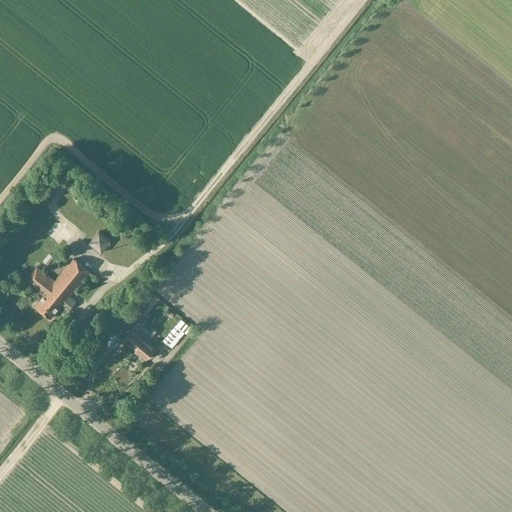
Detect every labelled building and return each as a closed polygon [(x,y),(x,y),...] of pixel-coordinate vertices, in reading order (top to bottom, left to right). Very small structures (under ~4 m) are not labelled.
[(48,204),(68,181),(56,171),(37,195),(48,204)] [(94,226),(112,238),(120,225),(102,213),(94,226)] [(102,252),(112,240),(99,230),(90,242),(102,252)] [(73,236),(63,238),(65,245),(74,242),(73,236)] [(37,267),(26,281),(44,295),(35,306),(51,318),(61,306),(68,311),(77,301),(70,295),(89,271),(74,258),(55,281),(37,267)] [(139,317),(149,306),(141,299),(132,311),(139,317)] [(94,327),(102,318),(95,312),(87,322),(94,327)] [(123,340),(134,350),(144,338),(149,331),(138,321),(132,328),(133,329),(123,340)] [(185,333),(176,326),(176,325),(163,341),(172,348),(185,333)] [(144,338),(134,350),(146,359),(156,347),(148,341),(157,331),(152,327),(149,331),(144,338)]
